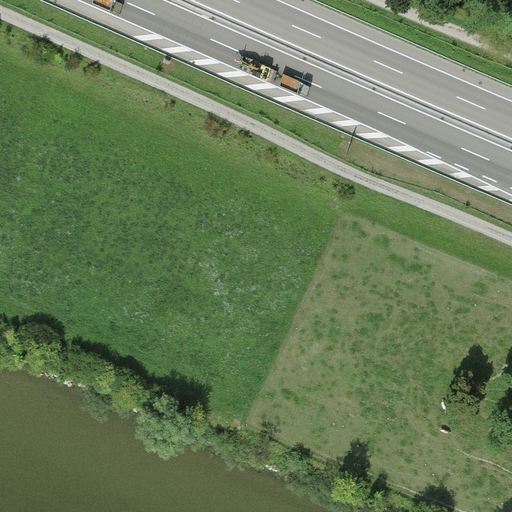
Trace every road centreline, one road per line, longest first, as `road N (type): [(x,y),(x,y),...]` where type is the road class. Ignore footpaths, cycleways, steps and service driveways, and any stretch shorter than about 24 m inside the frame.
road 1 (track): [(0,9),(511,241)]
road 2 (motorway): [(122,0),(511,169)]
road 3 (motorway): [(511,119),(238,0)]
road 4 (track): [(511,51),(385,0)]
